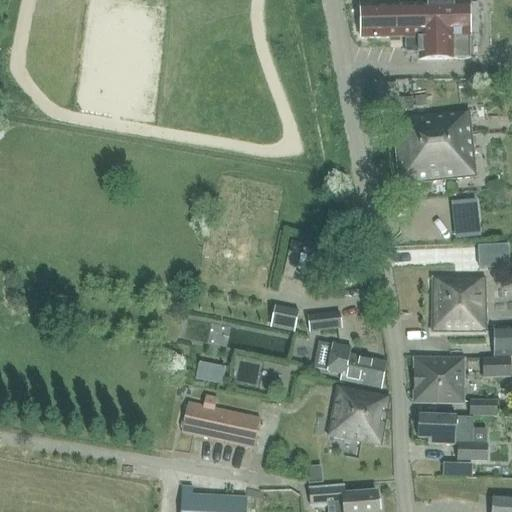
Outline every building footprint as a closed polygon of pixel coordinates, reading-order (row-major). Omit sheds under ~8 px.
[(492,1),(492,0),(369,0),(370,5),(360,5),(361,39),(407,38),(407,53),(418,53),(418,61),(469,60),(469,36),(477,36),(477,4),(469,4),(469,1),(492,1)] [(363,87),(367,116),(403,112),(403,100),(398,100),(396,85),(386,86),(386,84),(363,87)] [(470,131),(477,131),(477,124),(470,125),(469,111),(392,119),(399,185),(475,177),(470,131)] [(469,203),(451,205),(453,229),(471,227),(469,203)] [(508,248),(479,249),(480,271),(508,270),(508,248)] [(485,333),(486,279),(432,279),(432,333),(485,333)] [(298,312),(274,308),(271,326),(294,330),(298,312)] [(309,332),(341,328),(339,314),(307,317),(309,332)] [(511,327),(492,328),(493,357),(510,357),(511,356),(511,327)] [(385,363),(349,356),(351,349),(332,346),(318,344),(313,369),(327,372),(326,374),(341,377),(340,381),(380,389),(385,363)] [(203,357),(201,375),(228,378),(230,360),(203,357)] [(493,357),(482,357),(482,361),(482,379),(510,378),(510,366),(510,357),(493,357)] [(462,405),(463,361),(414,360),(413,404),(462,405)] [(336,387),(326,437),(380,447),(389,398),(336,387)] [(496,402),(469,401),(469,418),(496,419),(496,402)] [(260,419),(187,403),(181,434),(253,450),(260,419)] [(473,420),(455,419),(419,417),(417,439),(433,440),(433,445),(457,446),(456,462),(487,463),(487,448),(472,448),(473,420)] [(245,511),(246,498),(191,496),(192,488),(181,487),(179,511),(245,511)] [(375,511),(374,493),(340,496),(340,487),(307,489),(308,509),(325,508),(325,511),(375,511)] [(511,511),(511,498),(491,497),(490,511),(511,511)]
